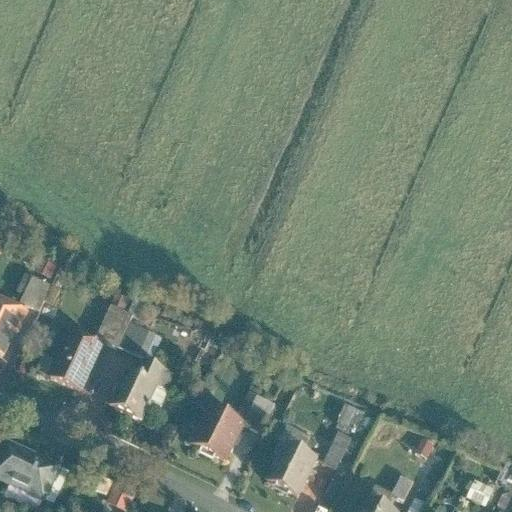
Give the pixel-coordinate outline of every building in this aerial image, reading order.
[(41,263),(35,276),(49,283),(55,270),(41,263)] [(49,290),(31,281),(19,306),(38,314),(49,290)] [(0,302),(0,358),(3,360),(24,313),(0,302)] [(132,320),(108,309),(93,341),(117,352),(128,329),(132,320)] [(128,329),(117,352),(136,361),(147,338),(128,329)] [(56,361),(46,383),(82,399),(102,354),(61,336),(51,359),(56,361)] [(121,376),(106,411),(139,425),(153,392),(160,395),(167,379),(139,367),(133,382),(121,376)] [(233,422),(241,425),(262,435),(274,408),(245,395),(233,422)] [(241,425),(233,422),(208,411),(190,449),(224,464),(241,425)] [(362,418),(355,433),(367,438),(374,424),(362,418)] [(357,449),(338,439),(322,469),(342,479),(357,449)] [(433,451),(418,444),(411,459),(426,466),(433,451)] [(43,511),(61,471),(4,446),(0,454),(0,487),(10,492),(6,501),(30,511),(43,511)] [(285,449),(267,486),(297,500),(314,463),(285,449)] [(511,482),(510,481),(502,499),(511,502),(511,482)] [(410,489),(397,482),(389,499),(402,506),(410,489)] [(475,485),(466,503),(484,511),(493,493),(475,485)] [(127,511),(135,497),(115,488),(105,511),(106,511),(127,511)] [(383,511),(364,502),(358,511),(383,511)] [(420,511),(422,508),(412,503),(406,511),(420,511)]
